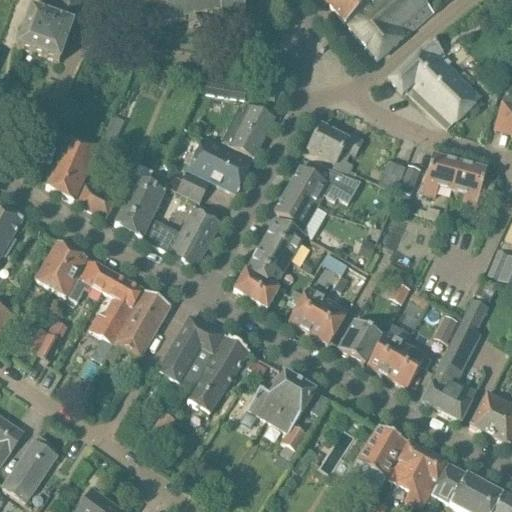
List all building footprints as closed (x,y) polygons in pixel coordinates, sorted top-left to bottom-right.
[(80,5),(64,0),(38,0),(36,9),(58,16),(56,23),(31,14),(18,51),(59,66),(80,5)] [(134,0),(143,36),(144,36),(143,32),(169,26),(170,30),(172,29),(171,26),(187,22),(189,31),(203,28),(201,19),(219,15),(221,23),(246,17),(242,0),(134,0)] [(371,5),(366,0),(320,0),(345,28),(370,6),(371,5)] [(418,0),(366,0),(371,5),(370,6),(373,10),(349,32),(377,64),(432,15),(418,0)] [(444,58),(432,44),(388,84),(402,97),(405,94),(447,133),(482,100),(442,59),(444,58)] [(246,92),(201,84),(196,97),(244,105),(246,92)] [(511,102),(505,100),(495,134),(511,138),(511,102)] [(274,123),(273,122),(246,109),(243,115),(239,113),(221,147),(253,163),(274,123)] [(321,129),(307,155),(333,168),(335,169),(343,154),(349,158),(355,161),(363,146),(350,139),(348,143),(321,129)] [(74,207),(83,187),(97,154),(66,143),(46,193),(74,207)] [(252,166),(204,143),(177,199),(198,209),(209,186),(235,199),(252,166)] [(438,191),(451,194),(459,167),(431,160),(421,198),(435,202),(438,191)] [(404,173),(388,166),(377,191),(394,198),(404,173)] [(486,174),(459,167),(451,194),(465,198),(462,208),(476,212),(486,174)] [(420,174),(407,169),(397,196),(409,200),(420,174)] [(318,171),(314,180),(300,172),(287,195),(316,212),(323,201),(333,207),(336,203),(346,209),(359,187),(318,171)] [(169,184),(159,178),(153,190),(138,182),(115,229),(142,244),(169,184)] [(83,187),(74,207),(74,208),(104,225),(115,203),(83,187)] [(316,212),(287,195),(274,217),(303,234),(316,212)] [(0,261),(2,258),(6,261),(15,246),(11,243),(22,225),(0,212),(0,261)] [(220,228),(219,227),(192,212),(179,237),(154,225),(144,245),(195,273),(220,228)] [(261,249),(290,265),(305,240),(276,223),(261,249)] [(374,247),(354,240),(348,255),(368,263),(374,247)] [(86,262),(58,245),(35,284),(65,301),(86,262)] [(261,249),(246,275),(275,291),(290,265),(261,249)] [(499,282),(511,286),(511,266),(505,264),(499,282)] [(103,298),(114,279),(87,265),(64,307),(74,312),(83,295),(87,297),(91,291),(103,298)] [(305,265),(301,272),(309,277),(313,270),(305,265)] [(340,269),(333,280),(340,284),(341,282),(346,273),(340,269)] [(278,293),(275,291),(246,275),(235,294),(267,313),(278,293)] [(114,279),(103,298),(112,303),(93,338),(100,342),(89,362),(100,368),(141,294),(114,279)] [(340,284),(334,294),(341,299),(348,286),(341,282),(340,284)] [(408,294),(397,288),(389,303),(400,309),(408,294)] [(289,326),(309,337),(328,304),(308,293),(289,326)] [(170,311),(143,295),(106,361),(113,366),(120,352),(139,362),(146,349),(148,349),(170,311)] [(347,315),(328,304),(309,337),(328,349),(347,315)] [(488,312),(473,304),(423,403),(422,406),(461,426),(476,396),(457,386),(480,340),(475,337),(488,312)] [(0,339),(12,320),(0,312),(0,339)] [(457,326),(444,320),(432,343),(445,349),(457,326)] [(223,340),(189,322),(158,377),(191,397),(223,340)] [(381,340),(355,324),(338,354),(364,369),(381,340)] [(24,355),(35,361),(47,340),(35,334),(24,355)] [(367,370),(387,381),(406,348),(386,337),(367,370)] [(48,368),(60,347),(47,340),(35,361),(48,368)] [(250,356),(225,342),(188,407),(208,419),(250,356)] [(406,348),(387,381),(406,393),(425,359),(406,348)] [(315,395),(285,376),(273,396),(263,390),(260,395),(259,394),(248,414),(287,437),(281,446),(297,456),(307,439),(293,430),(315,395)] [(511,396),(511,397),(511,410),(487,398),(470,431),(510,451),(511,445),(511,396)] [(174,424),(162,416),(147,440),(159,448),(174,424)] [(146,435),(126,421),(121,429),(114,439),(134,454),(141,444),(146,435)] [(23,438),(0,422),(0,470),(9,457),(10,458),(23,438)] [(406,446),(379,431),(358,465),(357,465),(345,482),(376,500),(406,446)] [(48,448),(37,441),(10,482),(2,495),(24,510),(57,460),(45,452),(48,448)] [(420,511),(445,468),(408,448),(388,484),(410,496),(404,505),(416,511),(420,511)] [(208,502),(217,490),(204,480),(208,475),(201,470),(189,488),(208,502)] [(432,500),(430,504),(428,507),(433,510),(437,503),(452,511),(494,511),(502,499),(448,470),(431,500),(432,500)] [(114,511),(92,496),(80,511),(114,511)] [(511,511),(511,504),(502,499),(494,511),(511,511)]
